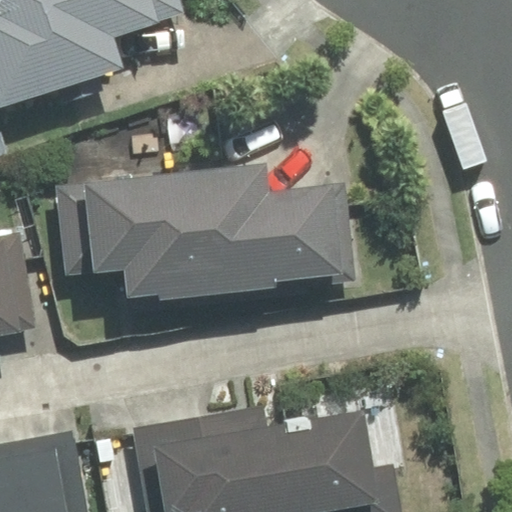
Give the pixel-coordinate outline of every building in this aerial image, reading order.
[(136,57),(128,33),(195,13),(191,0),(0,0),(0,73),(7,96),(136,57)] [(141,264),(141,275),(142,286),(288,279),(287,267),(351,264),(347,176),(283,179),(282,158),(112,167),(113,177),(66,179),(71,268),(141,264)] [(0,322),(32,317),(17,230),(0,232),(0,322)] [(375,403),(274,419),(271,399),(143,420),(157,507),(180,504),(198,501),(199,511),(330,511),(330,505),(391,495),(386,470),(375,403)] [(0,450),(0,511),(81,511),(72,454),(69,439),(0,450)]
